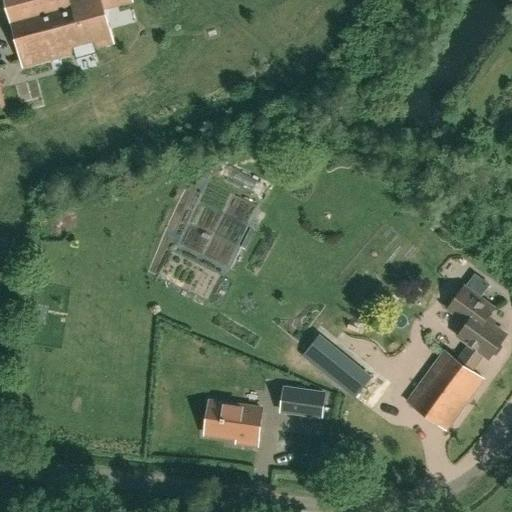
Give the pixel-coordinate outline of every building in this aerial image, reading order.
[(6,0),(24,67),(113,43),(104,9),(133,1),(132,0),(6,0)] [(470,344),(458,360),(445,350),(407,401),(446,430),(484,379),(472,370),(484,354),(490,358),(492,355),(497,355),(502,347),(501,343),(507,335),(486,319),(494,308),(465,286),(449,308),(468,322),(459,335),(470,344)] [(325,333),(305,355),(357,400),(376,377),(325,333)] [(324,393),(285,388),(281,412),(321,417),(324,393)] [(238,436),(237,442),(257,445),(262,409),(210,402),(206,434),(225,437),(225,435),(238,436)]
